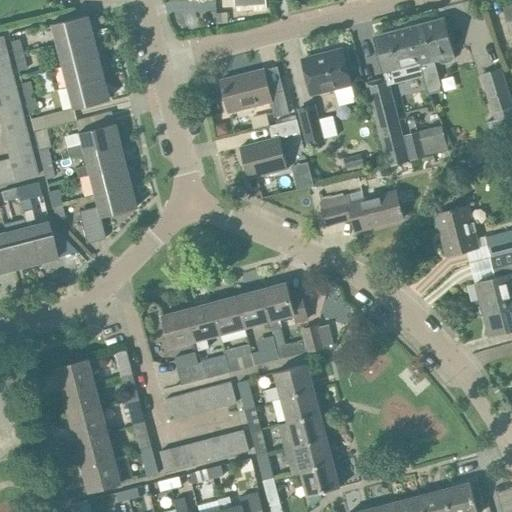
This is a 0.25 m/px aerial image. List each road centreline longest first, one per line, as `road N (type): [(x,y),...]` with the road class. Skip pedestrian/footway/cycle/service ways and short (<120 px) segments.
road 1 (residential): [(511,447),(466,374),(408,310),(369,281),(191,198)]
road 2 (residential): [(159,61),(414,0)]
road 3 (residential): [(0,325),(97,292),(191,198)]
road 4 (residential): [(191,198),(159,61)]
